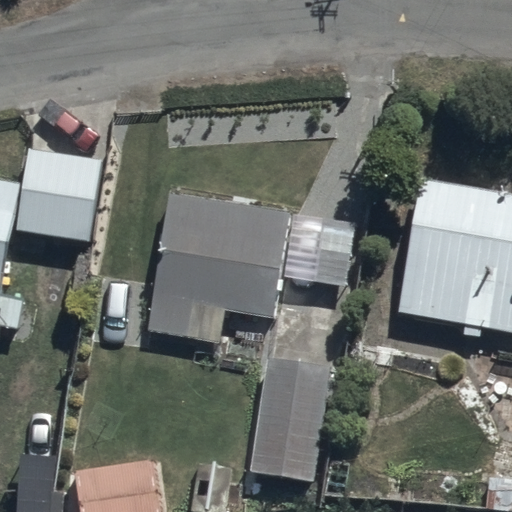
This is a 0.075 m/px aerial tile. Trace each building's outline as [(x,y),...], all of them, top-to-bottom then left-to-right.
[(0,342),(16,345),(23,298),(0,293),(0,292),(11,232),(90,244),(100,163),(25,152),(20,186),(0,182),(0,342)] [(511,193),(418,177),(397,316),(511,335),(511,193)] [(289,212),(167,194),(147,335),(219,345),(223,315),(273,323),(289,212)] [(328,368),(267,359),(250,472),(311,482),(328,368)] [(219,466),(196,464),(191,511),(195,511),(245,511),(247,498),(228,497),(232,461),(220,459),(219,466)] [(184,511),(173,469),(110,485),(116,511),(184,511)] [(511,476),(486,476),(484,509),(511,509),(511,476)]
